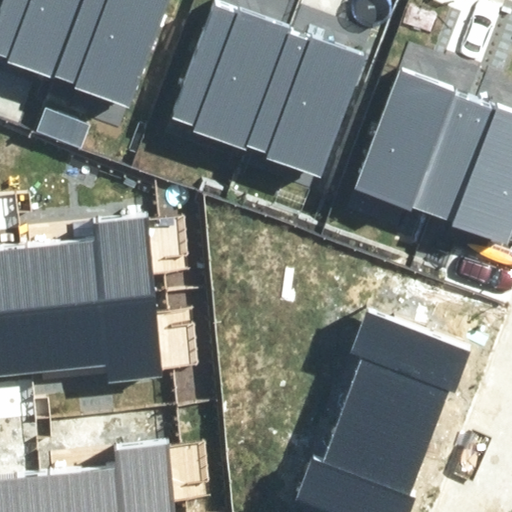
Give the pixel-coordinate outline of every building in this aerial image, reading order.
[(4,0),(0,12),(0,59),(36,74),(39,68),(57,75),(86,0),(4,0)] [(73,88),(127,109),(169,0),(86,0),(57,75),(75,82),(73,88)] [(237,0),(229,0),(180,122),(232,143),(235,137),(254,144),(297,31),(280,26),(283,19),(237,0)] [(269,157),(323,178),(372,51),(319,31),(316,38),(297,31),(254,144),(271,151),(269,157)] [(408,61),(357,186),(409,207),(412,201),(431,208),(474,95),(457,90),(461,83),(408,61)] [(446,221),(500,242),(511,211),(511,100),(496,95),(493,102),(474,95),(431,208),(448,214),(446,221)] [(87,237),(0,247),(0,309),(156,290),(146,212),(84,219),(87,237)] [(0,309),(0,371),(102,359),(105,376),(165,368),(156,290),(0,309)] [(474,352),(373,312),(358,350),(366,353),(343,409),(428,443),(450,389),(458,392),(474,352)] [(314,459),(298,497),(333,511),(409,511),(414,500),(407,496),(428,443),(343,409),(322,462),(314,459)] [(107,469),(0,482),(0,511),(175,511),(167,444),(105,451),(107,469)]
